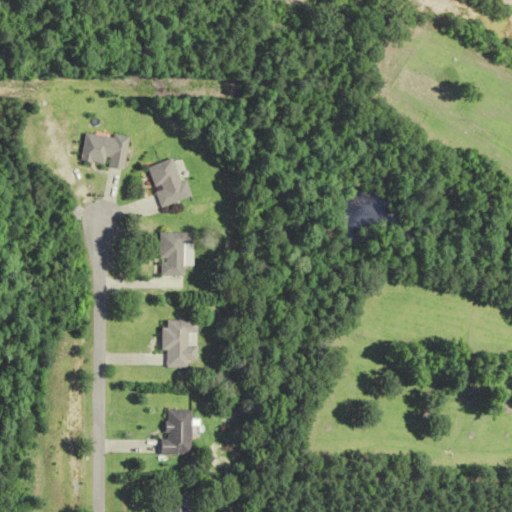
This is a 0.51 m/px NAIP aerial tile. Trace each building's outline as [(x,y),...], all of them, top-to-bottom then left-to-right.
[(129,168),(134,138),(92,131),(87,161),(129,168)] [(152,167),(165,206),(193,197),(180,158),(152,167)] [(164,232),(164,276),(187,276),(187,244),(196,244),(196,233),(164,232)] [(153,351),(160,351),(160,368),(183,368),(183,361),(191,361),(191,345),(181,345),(181,335),(191,335),(191,320),(159,320),(159,329),(153,329),(153,351)] [(186,456),(186,411),(159,411),(159,439),(152,439),(152,455),(186,456)] [(187,511),(188,496),(157,496),(156,511),(187,511)]
